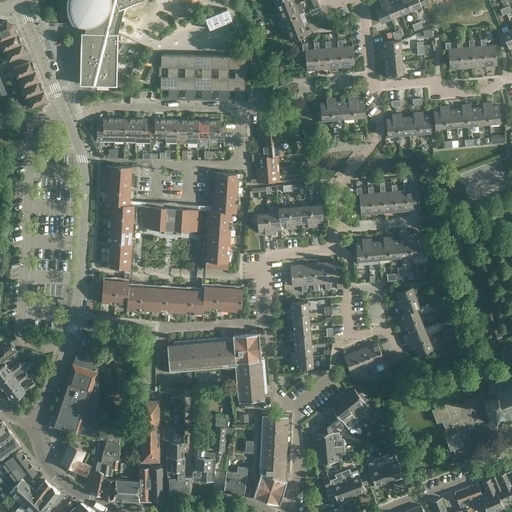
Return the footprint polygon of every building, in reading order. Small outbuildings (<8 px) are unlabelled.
[(81,0),(81,1),(79,4),(79,8),(78,11),(78,15),(79,18),(79,22),(80,25),(86,25),(86,28),(86,32),(82,32),(81,58),(81,84),(92,84),(92,85),(96,86),(96,84),(98,84),(117,85),(118,33),(115,33),(116,26),(119,15),(121,8),(136,2),(141,0),(81,0)] [(296,4),(294,0),(276,0),(274,1),(278,11),(296,4)] [(374,6),(381,22),(391,18),(383,0),(378,0),(379,0),(380,4),(374,6)] [(383,0),(391,18),(401,14),(395,0),(389,0),(383,0)] [(395,0),(401,14),(411,10),(407,0),(395,0)] [(407,0),(411,10),(422,6),(419,0),(407,0)] [(301,2),(296,4),(278,11),(282,21),(300,14),(305,12),(301,2)] [(228,9),(205,18),(206,21),(210,29),(232,20),(228,9)] [(286,31),(304,24),(300,14),(282,21),(286,31)] [(0,40),(4,51),(7,50),(11,60),(27,54),(14,23),(8,21),(0,23),(0,40)] [(236,30),(232,21),(226,24),(229,33),(236,30)] [(308,34),(304,24),(286,31),(291,41),(308,34)] [(509,49),(511,47),(511,28),(502,33),(509,49)] [(483,46),(485,66),(497,65),(495,45),(486,46),(485,39),(480,40),(481,46),(483,46)] [(354,66),(352,46),(343,46),(342,40),(337,40),(338,47),(340,47),(342,67),(354,66)] [(380,53),(402,51),(401,40),(383,42),(384,48),(380,49),(380,53)] [(469,47),(472,47),(473,67),(485,66),(483,46),(481,46),(474,47),(474,40),(469,41),(469,47)] [(329,48),(330,68),(342,67),(340,47),(338,47),(331,48),(330,41),(326,42),(326,48),(329,48)] [(458,48),(460,48),(462,68),(473,67),(472,47),(469,47),(463,48),(462,41),(457,42),(458,48)] [(317,49),(319,69),(330,68),(329,48),(326,48),(319,49),(319,42),(314,43),(314,49),(317,49)] [(448,50),(450,69),(462,68),(460,48),(458,48),(451,49),(450,42),(445,43),(446,50),(448,50)] [(303,51),(305,51),(307,70),(319,69),(317,49),(314,49),(307,50),(307,43),(302,44),(303,51)] [(385,64),(403,62),(402,51),(380,53),(381,58),(385,58),(385,64)] [(161,88),(161,89),(178,89),(178,54),(161,54),(161,88)] [(195,90),(195,72),(195,55),(178,54),(178,89),(195,90)] [(211,90),(212,72),(212,55),(195,55),(195,72),(195,90),(211,90)] [(228,90),(228,72),(229,55),(212,55),(212,72),(211,90),(228,90)] [(228,72),(228,90),(245,90),(246,56),(229,55),(228,72)] [(29,61),(14,68),(18,78),(20,77),(24,87),(22,88),(26,98),(29,97),(33,107),(49,101),(33,63),(30,64),(29,61)] [(403,62),(385,64),(386,75),(388,75),(389,79),(402,77),(401,74),(404,73),(403,62)] [(355,117),(353,96),(348,96),(348,100),(342,101),(344,118),(355,117)] [(366,116),(364,99),(358,99),(358,96),(353,96),(355,117),(366,116)] [(344,118),(342,101),(337,101),(336,97),(331,98),(333,119),(344,118)] [(333,119),(331,98),(327,98),(327,102),(320,103),(321,111),(317,111),(318,120),(333,119)] [(477,107),(479,124),(489,123),(488,102),(483,103),(483,107),(477,107)] [(488,102),(489,123),(504,122),(504,113),(500,113),(499,105),(493,106),(492,102),(488,102)] [(455,109),(457,126),(468,125),(466,104),(461,105),(461,108),(455,109)] [(466,104),(468,125),(479,124),(477,107),(471,108),(471,104),(466,104)] [(0,116),(10,117),(11,106),(0,105),(0,116)] [(434,111),(435,128),(446,127),(444,106),(439,106),(440,110),(434,111)] [(444,106),(446,127),(457,126),(455,109),(450,109),(449,106),(444,106)] [(431,132),(430,115),(423,115),(423,111),(418,112),(420,133),(431,132)] [(408,117),(409,134),(420,133),(418,112),(413,112),(414,116),(408,117)] [(397,114),(398,135),(409,134),(408,117),(402,117),(402,113),(397,114)] [(386,119),(387,136),(398,135),(397,114),(392,114),(392,118),(386,119)] [(114,136),(114,118),(104,118),(103,124),(97,124),(97,141),(114,141),(114,136)] [(114,118),(114,136),(114,141),(125,141),(125,118),(114,118)] [(125,118),(125,141),(136,142),(136,119),(125,118)] [(151,143),(151,139),(151,125),(147,125),(148,119),(136,119),(136,142),(151,143)] [(155,137),(160,137),(166,137),(167,119),(155,119),(155,125),(151,125),(151,139),(155,139),(155,137)] [(167,119),(166,137),(177,138),(177,120),(167,119)] [(177,120),(177,138),(188,138),(188,120),(177,120)] [(188,120),(188,138),(188,143),(199,143),(199,138),(199,120),(188,120)] [(199,120),(199,138),(199,143),(209,143),(209,139),(210,120),(199,120)] [(218,141),(224,141),(225,141),(225,127),(221,127),(221,121),(210,120),(209,139),(219,139),(218,141)] [(262,144),(280,143),(280,138),(282,138),(281,129),(265,130),(265,127),(259,128),(260,138),(261,138),(262,144)] [(252,154),(252,158),(278,156),(284,155),(283,146),(280,146),(280,143),(262,144),(262,150),(261,150),(261,153),(252,154)] [(258,170),(276,168),(276,164),(278,164),(278,156),(252,158),(253,161),(256,161),(256,164),(257,164),(258,170)] [(113,165),(112,169),(110,169),(109,186),(111,186),(111,194),(108,194),(108,203),(113,203),(112,212),(114,212),(114,220),(111,220),(110,237),(113,237),(112,245),(110,245),(109,262),(111,262),(111,266),(109,266),(108,266),(131,268),(131,267),(129,267),(130,262),(131,262),(132,248),(131,248),(131,237),(133,237),(134,223),(132,223),(133,212),(134,212),(135,203),(130,203),(130,197),(129,197),(130,186),(131,186),(132,172),(131,172),(131,167),(132,167),(133,166),(110,165),(113,165)] [(251,179),(252,183),(280,181),(279,172),(277,172),(276,168),(258,170),(258,175),(257,175),(257,179),(251,179)] [(207,253),(206,268),(228,269),(229,253),(227,253),(227,245),(230,245),(231,228),(228,228),(229,219),(231,220),(232,211),(237,212),(237,203),(235,202),(235,194),(238,195),(239,178),(236,177),(237,174),(239,174),(239,173),(217,172),(218,172),(218,178),(216,178),(216,191),(217,192),(216,203),(215,203),(214,208),(210,208),(209,217),(211,217),(210,228),(208,228),(208,242),(209,242),(208,253),(207,253)] [(420,209),(418,189),(409,190),(408,183),(404,184),(404,190),(407,190),(408,210),(420,209)] [(408,210),(407,190),(404,190),(397,191),(397,184),(392,185),(393,191),(395,191),(397,211),(408,210)] [(395,191),(393,191),(385,192),(385,185),(380,186),(381,192),(383,192),(385,212),(397,211),(395,191)] [(383,192),(381,192),(374,193),(373,186),(368,187),(369,193),(371,193),(373,213),(385,212),(383,192)] [(357,188),(357,191),(357,195),(359,195),(361,215),(373,213),(371,193),(369,193),(362,194),(361,187),(357,188)] [(144,227),(160,228),(164,229),(164,233),(177,233),(177,229),(197,231),(199,204),(178,203),(178,206),(166,205),(167,202),(146,201),(144,227)] [(311,205),(313,226),(318,226),(318,222),(324,221),(322,204),(311,205)] [(301,206),(302,223),(308,223),(308,227),(313,226),(311,205),(301,206)] [(302,223),(301,206),(290,207),(292,228),(296,228),(296,224),(302,223)] [(280,212),(281,225),(286,225),(287,228),(292,228),(290,207),(278,208),(279,212),(280,212)] [(280,212),(279,212),(268,213),(270,234),(275,233),(275,230),(281,229),(281,225),(280,212)] [(270,234),(268,213),(253,214),(254,223),(258,223),(259,231),(265,230),(265,234),(270,234)] [(463,240),(470,238),(467,228),(460,230),(463,240)] [(411,256),(414,256),(426,255),(426,245),(422,246),(421,238),(415,238),(414,234),(410,235),(411,256)] [(399,240),(401,257),(411,256),(410,235),(405,235),(405,239),(399,240)] [(401,257),(399,240),(393,240),(393,236),(388,237),(390,258),(401,257)] [(378,241),(379,259),(390,258),(388,237),(383,237),(383,241),(378,241)] [(352,252),(353,261),(368,260),(366,238),(362,239),(362,243),(356,243),(356,251),(352,252)] [(379,259),(378,241),(372,242),(371,238),(366,238),(368,260),(379,259)] [(340,281),(338,261),(326,262),(328,283),(330,282),(337,282),(338,288),(343,288),(342,281),(340,281)] [(316,284),(318,283),(325,283),(326,289),(331,289),(330,282),(328,283),(326,262),(314,263),(316,284)] [(319,290),(318,283),(316,284),(314,263),(302,264),(304,285),(307,285),(313,284),(314,290),(319,290)] [(285,283),(292,283),(292,286),(302,285),(302,291),(307,291),(307,285),(304,285),(302,264),(290,265),(291,271),(284,272),(285,283)] [(144,309),(160,310),(161,310),(162,308),(170,308),(170,310),(187,312),(187,309),(195,310),(195,312),(204,313),(204,308),(212,308),(212,306),(220,307),(220,309),(237,310),(237,308),(241,308),(241,310),(242,310),(243,288),(242,289),(237,289),(237,288),(223,287),(223,288),(212,287),(212,286),(205,286),(204,290),(198,290),(198,291),(186,290),(186,289),(173,288),(172,290),(161,289),(161,287),(147,287),(147,288),(136,287),(136,286),(130,285),(130,281),(123,280),(122,281),(111,281),(111,279),(97,278),(95,301),(111,302),(112,299),(120,300),(119,302),(128,303),(127,308),(136,308),(137,306),(145,306),(144,309)] [(411,282),(403,285),(402,285),(403,289),(396,292),(398,298),(395,299),(396,304),(416,296),(411,282)] [(416,307),(417,308),(420,306),(416,296),(396,304),(398,309),(402,307),(404,312),(416,307)] [(308,301),(291,302),(292,309),(288,309),(288,314),(309,312),(308,301)] [(416,307),(404,312),(400,314),(403,319),(399,321),(401,325),(421,317),(419,313),(431,308),(429,303),(420,306),(417,308),(416,307)] [(293,324),(310,323),(309,312),(288,314),(288,319),(292,318),(293,324)] [(409,334),(425,327),(421,317),(401,325),(403,330),(406,329),(409,334)] [(290,335),(311,333),(310,323),(293,324),(293,330),(289,330),(290,335)] [(409,346),(429,338),(425,327),(409,334),(411,339),(407,341),(409,346)] [(132,340),(132,332),(125,332),(124,340),(132,340)] [(170,370),(190,369),(223,366),(223,367),(237,369),(239,401),(240,407),(243,407),(243,405),(253,404),(253,400),(265,399),(265,393),(268,392),(265,358),(262,358),(260,332),(233,334),(234,336),(187,340),(188,343),(182,343),(182,340),(174,341),(174,344),(168,344),(168,350),(164,350),(165,367),(164,367),(164,371),(170,370)] [(295,346),(312,344),(311,333),(290,335),(290,340),(294,340),(295,346)] [(429,338),(409,346),(411,350),(415,349),(417,354),(433,348),(429,338)] [(17,352),(10,342),(0,348),(0,359),(1,359),(3,362),(17,352)] [(385,360),(377,342),(366,346),(374,365),(376,364),(383,362),(387,372),(391,371),(389,366),(390,366),(387,359),(385,360)] [(292,357),(313,355),(312,344),(295,346),(295,352),(291,352),(292,357)] [(374,365),(366,346),(355,351),(363,370),(365,369),(371,366),(374,373),(378,371),(376,364),(374,365)] [(344,355),(352,374),(361,371),(363,377),(368,375),(365,369),(363,370),(355,351),(344,355)] [(53,424),(72,430),(95,438),(99,427),(98,371),(98,355),(91,353),(90,358),(77,354),(74,363),(73,363),(53,424)] [(305,371),(314,370),(313,355),(292,357),(292,361),(296,361),(297,367),(305,367),(305,371)] [(0,382),(13,373),(22,367),(19,363),(10,370),(6,364),(0,368),(0,382)] [(0,383),(6,392),(20,382),(29,376),(26,372),(17,379),(13,373),(0,382),(0,383)] [(511,373),(508,375),(507,374),(506,374),(507,376),(498,379),(497,378),(495,378),(496,380),(491,382),(489,381),(488,382),(490,384),(489,389),(487,389),(487,390),(481,392),(484,398),(489,411),(488,412),(490,413),(491,411),(498,408),(498,409),(499,410),(498,413),(497,414),(497,415),(499,415),(503,418),(503,420),(505,420),(505,418),(510,416),(511,418),(511,417),(511,416),(511,415),(511,373)] [(20,382),(6,392),(13,401),(26,391),(35,384),(33,381),(23,387),(20,382)] [(344,399),(360,418),(367,413),(364,410),(369,407),(371,409),(376,405),(363,389),(359,393),(355,388),(347,395),(348,396),(344,399)] [(484,398),(481,392),(459,401),(458,400),(446,405),(445,403),(432,408),(437,422),(442,420),(448,434),(445,435),(450,449),(456,447),(458,454),(472,449),(467,436),(461,438),(459,430),(468,427),(469,430),(476,427),(471,416),(466,418),(461,407),(466,404),(483,398),(484,398)] [(159,460),(159,441),(159,400),(148,400),(148,397),(143,397),(143,400),(142,400),(142,406),(140,406),(140,411),(142,411),(142,424),(140,424),(140,429),(142,429),(142,434),(140,434),(140,445),(142,445),(142,450),(140,450),(140,455),(142,455),(142,460),(159,460)] [(360,418),(344,399),(341,402),(340,401),(332,407),(336,412),(329,418),(336,425),(342,420),(347,425),(352,421),(354,424),(360,418)] [(285,480),(286,477),(289,415),(273,414),(273,411),(263,411),(260,472),(261,473),(254,496),(280,504),(287,481),(285,480)] [(226,426),(227,418),(216,417),(213,449),(224,450),(225,437),(232,438),(232,427),(226,427),(226,426)] [(320,447),(345,445),(344,437),(340,438),(340,431),(333,431),(333,428),(336,425),(329,418),(322,423),(323,432),(317,433),(318,443),(320,443),(320,447)] [(0,445),(15,435),(7,425),(7,426),(3,421),(0,422),(0,445)] [(107,441),(120,444),(122,428),(111,427),(110,437),(108,436),(107,441)] [(164,428),(164,441),(173,441),(172,428),(164,428)] [(15,435),(0,445),(0,454),(1,456),(0,456),(0,460),(22,445),(15,435)] [(78,444),(71,440),(61,463),(88,475),(92,465),(82,460),(86,451),(77,447),(78,444)] [(98,460),(93,482),(91,491),(103,495),(105,473),(112,474),(113,467),(117,468),(119,459),(120,444),(107,441),(107,440),(103,453),(101,461),(98,460)] [(345,445),(320,447),(320,452),(319,452),(320,462),(343,460),(342,453),(346,453),(345,445)] [(214,480),(214,471),(215,458),(215,452),(205,452),(205,449),(203,447),(200,447),(198,449),(197,452),(195,452),(194,473),(193,473),(192,479),(214,480)] [(9,472),(28,458),(21,449),(2,463),(9,472)] [(378,457),(387,480),(394,478),(394,479),(404,476),(402,470),(407,468),(400,449),(394,451),(395,455),(389,457),(388,453),(378,457)] [(169,469),(177,469),(178,464),(185,464),(185,456),(167,456),(167,458),(169,458),(169,469)] [(365,473),(369,482),(374,480),(376,486),(386,482),(385,481),(387,480),(378,457),(373,459),(374,462),(368,465),(370,471),(365,473)] [(16,481),(25,474),(34,467),(28,458),(9,472),(16,481)] [(169,458),(167,458),(167,477),(178,477),(178,469),(177,469),(169,469),(169,458)] [(139,479),(140,499),(152,499),(151,496),(151,464),(151,462),(144,462),(144,466),(139,466),(139,479)] [(151,464),(151,496),(163,496),(162,464),(151,464)] [(184,494),(193,494),(192,479),(192,476),(185,476),(185,469),(185,464),(178,464),(177,469),(178,469),(178,477),(180,477),(180,495),(184,494)] [(224,491),(244,494),(248,467),(238,466),(237,472),(227,471),(224,491)] [(29,479),(38,472),(34,467),(25,474),(29,479)] [(345,470),(354,493),(355,492),(356,494),(366,490),(363,484),(369,482),(365,473),(360,475),(357,469),(351,471),(350,468),(345,470)] [(354,493),(345,470),(335,473),(336,477),(330,479),(328,476),(323,478),(326,487),(332,485),(338,501),(347,497),(347,496),(354,493)] [(503,506),(504,506),(508,504),(506,501),(511,498),(511,481),(508,470),(492,477),(503,506)] [(105,473),(103,495),(114,500),(114,497),(116,479),(112,478),(113,474),(112,474),(105,473)] [(140,499),(139,479),(129,478),(129,476),(122,475),(122,478),(116,477),(116,479),(114,497),(115,497),(115,498),(116,498),(116,497),(138,499),(139,499),(140,499)] [(177,495),(178,495),(180,495),(180,477),(178,477),(167,477),(167,494),(177,494),(177,495)] [(503,506),(492,477),(483,480),(487,491),(482,493),(486,508),(485,509),(486,511),(491,511),(504,507),(504,506),(503,506)] [(21,503),(30,511),(44,511),(50,505),(61,492),(53,486),(46,479),(46,480),(37,491),(33,488),(22,478),(10,493),(21,503)] [(478,482),(454,491),(460,507),(461,510),(463,509),(464,511),(486,511),(485,509),(483,499),(478,482)] [(434,511),(436,511),(446,508),(441,497),(431,501),(434,511)] [(97,511),(81,502),(69,511),(97,511)]
